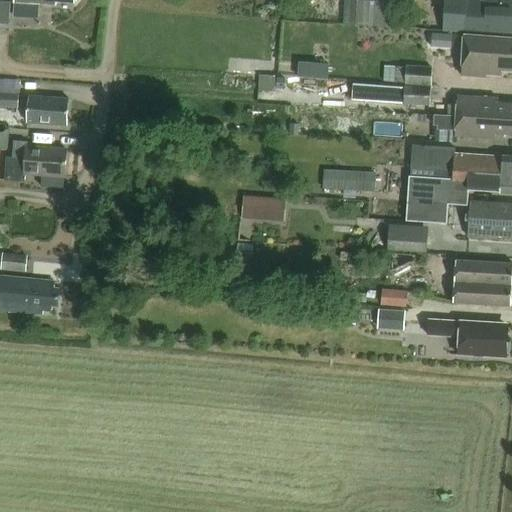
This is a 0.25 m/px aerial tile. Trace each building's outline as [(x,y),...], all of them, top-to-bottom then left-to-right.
[(402,28),(403,3),(348,0),(347,0),(346,25),(402,28)] [(511,0),(445,0),(444,32),(511,36),(511,0)] [(452,37),(432,35),(431,49),(451,50),(452,37)] [(487,79),(487,76),(502,77),(503,72),(511,72),(511,39),(464,37),(462,77),(487,79)] [(329,65),(298,62),(297,79),(328,81),(329,65)] [(432,86),(433,68),(406,66),(406,68),(386,67),(385,83),(405,84),(405,85),(432,86)] [(329,79),(327,91),(352,94),(353,82),(329,79)] [(430,107),(431,89),(381,86),(380,100),(405,101),(404,105),(430,107)] [(18,96),(0,95),(0,107),(18,108),(18,96)] [(21,119),(61,122),(62,99),(22,96),(21,119)] [(506,120),(511,120),(511,104),(498,104),(498,99),(458,97),(457,106),(449,105),(448,117),(506,120)] [(511,120),(506,120),(448,117),(435,116),(434,126),(438,127),(438,130),(456,131),(455,137),(496,139),(496,134),(511,135),(511,120)] [(9,130),(0,130),(0,149),(8,150),(9,130)] [(66,151),(27,147),(28,143),(14,142),(12,158),(6,158),(4,182),(24,183),(25,175),(42,177),(41,188),(63,190),(66,151)] [(511,193),(511,157),(455,154),(455,149),(412,146),(410,177),(409,177),(406,222),(447,225),(448,206),(468,207),(469,191),(511,193)] [(377,173),(324,171),(323,189),(376,192),(377,173)] [(286,198),(243,195),(241,217),(284,221),(286,198)] [(511,205),(472,202),(469,237),(497,240),(498,236),(511,237),(511,205)] [(427,254),(429,228),(390,225),(388,251),(427,254)] [(28,257),(3,255),(2,271),(27,274),(28,257)] [(511,307),(511,299),(511,264),(456,261),(453,303),(511,307)] [(0,278),(0,310),(41,315),(42,307),(49,307),(51,289),(44,288),(45,282),(0,278)] [(394,289),(393,302),(414,303),(414,290),(394,289)] [(378,328),(405,329),(406,313),(379,311),(378,328)] [(461,323),(428,321),(428,336),(460,338),(459,355),(486,357),(487,354),(506,355),(508,328),(489,327),(489,324),(461,322),(461,323)]
